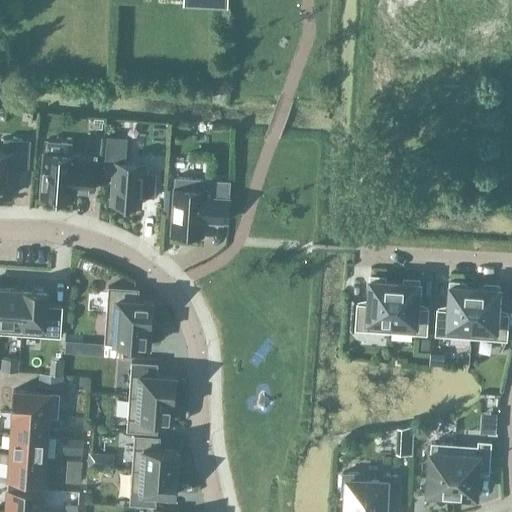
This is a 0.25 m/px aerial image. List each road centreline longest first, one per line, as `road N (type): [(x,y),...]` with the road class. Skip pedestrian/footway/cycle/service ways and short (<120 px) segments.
road 1 (residential): [(0,227),(78,236),(171,288),(193,330),(221,511)]
road 2 (residential): [(511,261),(357,251)]
